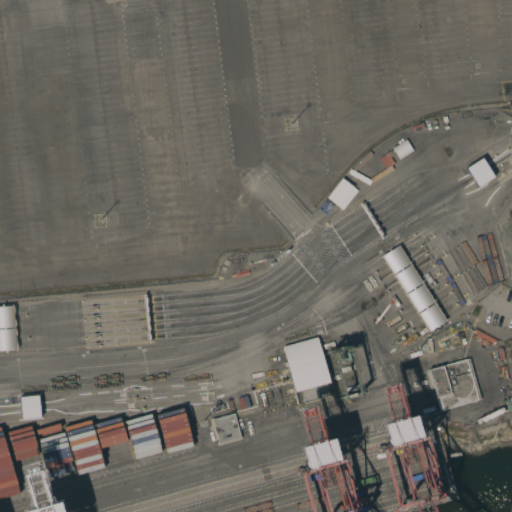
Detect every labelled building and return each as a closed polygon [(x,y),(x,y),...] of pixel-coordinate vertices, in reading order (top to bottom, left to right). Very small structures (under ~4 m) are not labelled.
[(405,139),(412,151),(399,159),(392,148),(405,139)] [(481,158),(493,177),(477,187),(465,168),(481,158)] [(398,245),(381,255),(427,332),(444,322),(398,245)] [(0,351),(13,351),(12,306),(0,306),(0,351)] [(317,337),(333,395),(297,404),(282,347),(317,337)] [(480,400),(438,411),(427,370),(469,358),(480,400)] [(21,419),(19,397),(38,395),(40,417),(21,419)] [(240,439),(218,445),(211,420),(234,414),(240,439)] [(412,416),(418,437),(386,446),(380,425),(412,416)]
